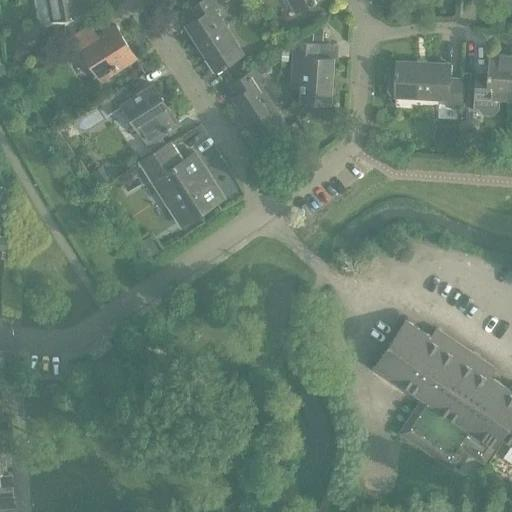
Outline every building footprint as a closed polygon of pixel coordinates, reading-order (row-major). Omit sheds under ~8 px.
[(79,0),(48,0),(52,21),(83,16),(79,0)] [(215,0),(204,0),(188,11),(195,22),(187,27),(216,72),(224,67),(225,68),(228,66),(227,65),(243,55),(214,10),(220,6),(215,0)] [(289,0),(297,12),(317,0),(289,0)] [(90,25),(62,43),(72,57),(83,50),(103,81),(136,60),(114,25),(97,36),(90,25)] [(314,29),(313,41),(323,41),(323,30),(314,29)] [(19,43),(13,58),(26,63),(32,48),(19,43)] [(295,43),(292,85),(302,86),(301,100),(331,102),(334,59),(319,58),(320,45),(295,43)] [(282,51),(282,61),(289,62),(290,51),(282,51)] [(500,100),(509,100),(511,55),(490,54),(489,74),(476,73),(474,109),(478,109),(478,110),(483,116),(493,116),(499,110),(500,100)] [(396,96),(447,99),(447,107),(461,108),(462,80),(449,79),(450,65),(398,62),(397,72),(395,72),(395,76),(397,76),(397,81),(392,80),(388,83),(388,92),(391,95),(396,96)] [(256,69),(231,85),(238,96),(233,99),(263,144),(288,128),(259,84),(264,81),(256,69)] [(123,89),(102,102),(110,115),(124,106),(149,143),(179,124),(154,85),(131,100),(123,89)] [(171,143),(141,162),(154,182),(160,178),(177,205),(171,209),(182,225),(224,197),(195,153),(183,161),(171,143)] [(407,320),(375,366),(424,399),(401,433),(452,467),(465,449),(485,463),(502,437),(511,443),(511,391),(491,377),(496,369),(438,329),(432,337),(407,320)] [(6,474),(0,473),(0,495),(12,495),(11,472),(6,473),(6,474)] [(13,511),(12,495),(0,495),(0,511),(13,511)]
